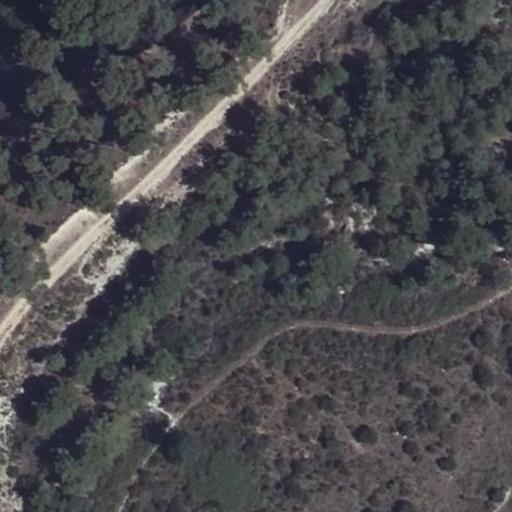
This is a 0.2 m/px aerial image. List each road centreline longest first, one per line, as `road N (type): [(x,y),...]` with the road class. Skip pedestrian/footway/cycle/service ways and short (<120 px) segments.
road 1 (track): [(0,321),(96,220),(255,81),(326,0)]
road 2 (tertiary): [(0,105),(135,32),(177,0)]
